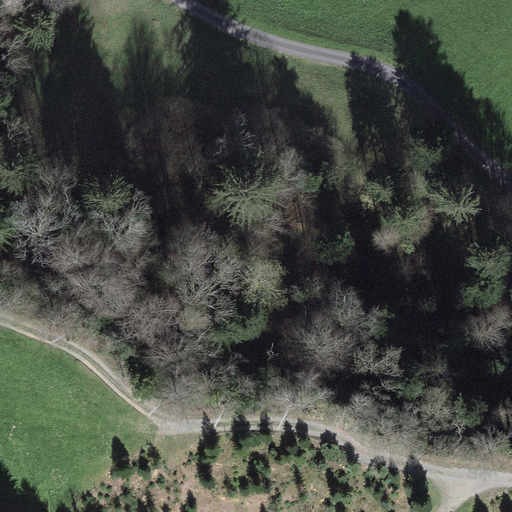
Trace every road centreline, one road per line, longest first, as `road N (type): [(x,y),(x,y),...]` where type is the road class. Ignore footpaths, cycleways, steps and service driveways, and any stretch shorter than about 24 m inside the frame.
road 1 (track): [(511,502),(348,461),(288,433),(160,427),(45,345),(0,328)]
road 2 (unclassified): [(193,0),(272,46),(380,63),(511,176)]
